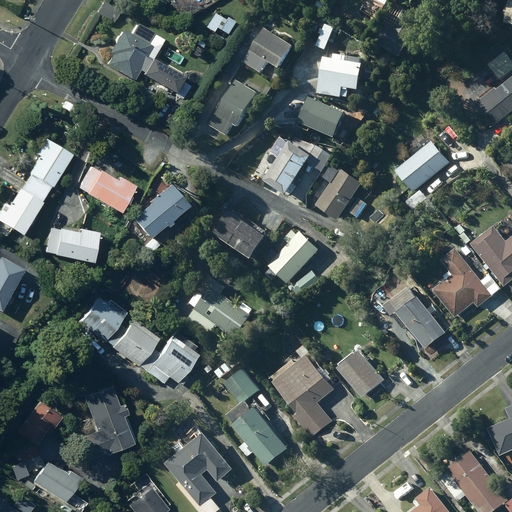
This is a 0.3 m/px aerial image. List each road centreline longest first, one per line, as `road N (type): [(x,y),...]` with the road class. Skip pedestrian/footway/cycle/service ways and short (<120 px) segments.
road 1 (residential): [(511,338),(295,511)]
road 2 (residential): [(22,58),(211,171)]
